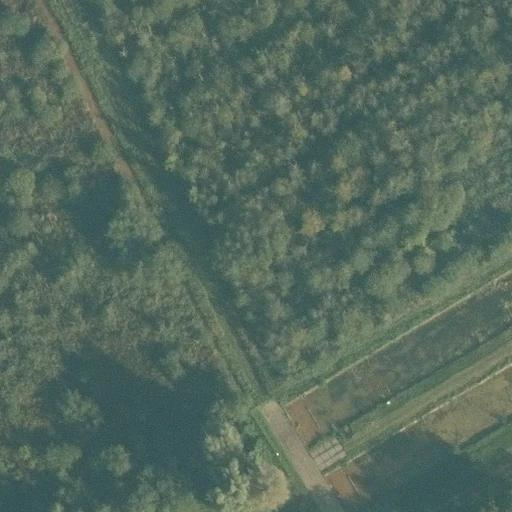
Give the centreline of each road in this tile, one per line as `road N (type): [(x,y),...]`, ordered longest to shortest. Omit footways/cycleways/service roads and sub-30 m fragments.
road 1 (track): [(265,402),(62,0)]
road 2 (unclassified): [(329,511),(265,402)]
